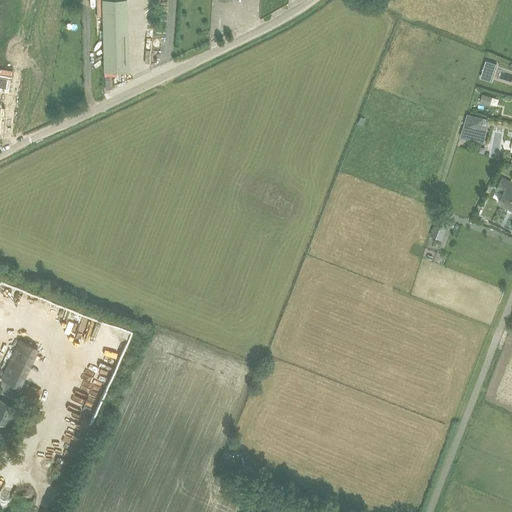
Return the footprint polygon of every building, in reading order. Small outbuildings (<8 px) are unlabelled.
[(72,18),(80,15),(78,9),(70,12),(72,18)] [(491,80),(496,65),(486,61),(481,77),(491,80)] [(486,130),(480,128),(483,118),(470,115),(466,132),(465,132),(464,138),(483,142),(486,130)] [(511,182),(502,178),(496,189),(503,193),(499,202),(511,208),(511,190),(510,189),(511,185),(511,182)] [(441,239),(449,221),(438,216),(431,235),(441,239)] [(29,418),(34,407),(42,390),(31,384),(31,385),(23,382),(20,388),(19,387),(38,347),(20,338),(1,378),(0,380),(0,391),(22,403),(17,413),(29,418)] [(7,425),(16,408),(0,400),(0,424),(4,426),(7,425)]
